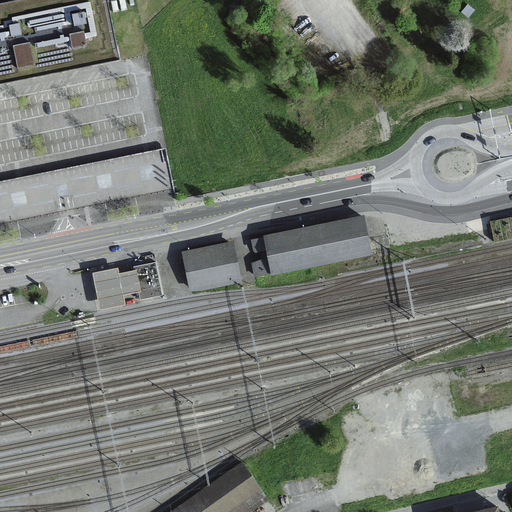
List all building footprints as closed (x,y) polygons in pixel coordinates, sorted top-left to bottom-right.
[(24,0),(0,5),(0,87),(88,70),(113,65),(121,63),(108,0),(24,0)] [(434,214),(384,224),(389,249),(439,239),(454,236),(450,217),(435,220),(434,214)] [(511,238),(511,217),(490,222),(494,243),(511,238)] [(259,260),(251,263),(254,277),(272,273),(370,253),(363,218),(265,238),(252,240),(254,251),(267,248),(269,258),(259,260)] [(231,245),(184,254),(191,290),(238,281),(231,245)] [(137,290),(138,290),(138,291),(140,299),(162,295),(156,261),(133,266),(134,267),(133,267),(133,270),(134,273),(137,290)] [(117,268),(93,272),(100,309),(125,304),(123,294),(138,291),(138,290),(137,290),(134,273),(133,270),(118,273),(117,268)] [(243,463),(173,511),(245,511),(249,510),(242,499),(259,487),(243,463)]
